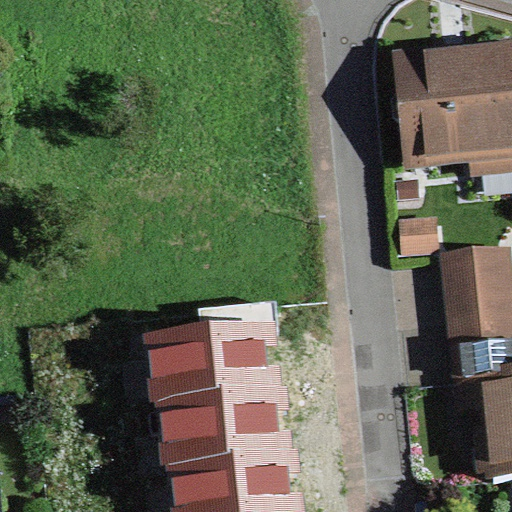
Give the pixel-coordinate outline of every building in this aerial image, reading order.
[(511,55),(401,67),(404,98),(395,105),(397,123),(407,128),(408,133),(404,137),(406,159),(411,163),(511,152),(511,55)] [(433,224),(405,225),(406,254),(434,253),(433,224)] [(506,260),(447,265),(453,324),(511,319),(506,260)] [(511,319),(453,324),(459,382),(511,377),(511,319)] [(275,333),(150,345),(156,410),(161,410),(281,398),(275,333)] [(511,390),(485,393),(494,483),(511,481),(511,390)] [(281,398),(161,410),(167,475),(172,474),(292,462),(285,398),(281,398)] [(292,462),(172,474),(175,511),(301,511),(297,462),(292,462)]
